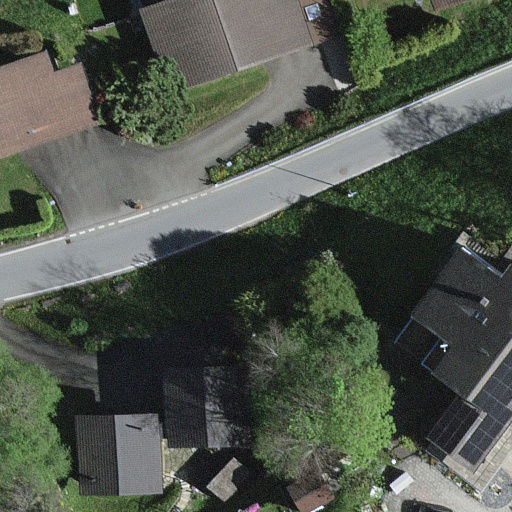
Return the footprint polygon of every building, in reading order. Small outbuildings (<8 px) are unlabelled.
[(290,0),(133,0),(166,99),(308,53),(290,0)] [(433,0),(439,16),(483,0),(433,0)] [(0,68),(0,160),(104,125),(85,66),(56,76),(48,52),(0,68)] [(511,273),(509,278),(472,247),(418,310),(453,339),(429,367),(465,398),(430,438),(479,480),(511,442),(511,421),(509,419),(511,415),(511,273)] [(261,367),(170,368),(171,449),(262,448),(261,367)] [(158,417),(77,416),(76,499),(158,500),(158,417)]
